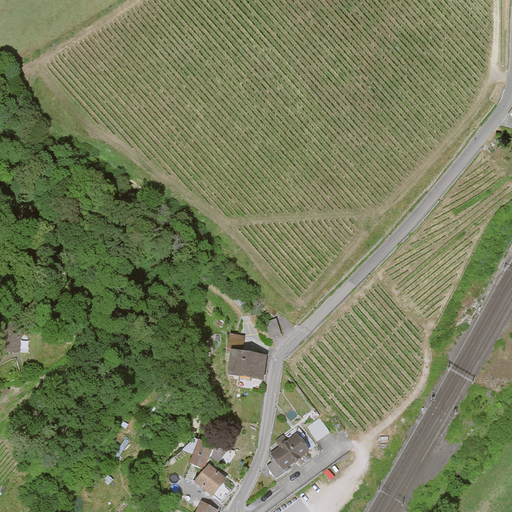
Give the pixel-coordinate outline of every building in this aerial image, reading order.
[(2,323),(2,351),(22,351),(22,323),(2,323)] [(268,360),(233,356),(230,384),(264,388),(268,360)] [(298,437),(270,459),(287,480),(314,458),(298,437)] [(198,445),(192,469),(208,474),(214,449),(198,445)] [(208,474),(199,485),(225,505),(238,488),(212,468),(208,474)]
